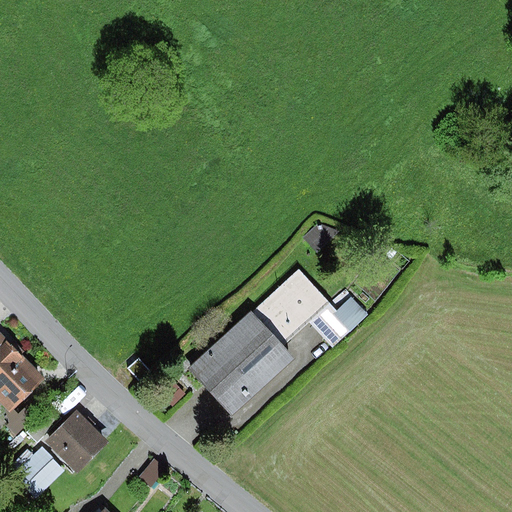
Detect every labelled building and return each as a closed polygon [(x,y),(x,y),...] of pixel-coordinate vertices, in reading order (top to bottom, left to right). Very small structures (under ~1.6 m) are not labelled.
[(304,274),(256,318),(285,349),(311,326),(332,349),(354,328),(304,274)] [(256,318),(195,374),(233,415),(294,359),(285,349),(256,318)] [(0,335),(0,403),(10,414),(44,379),(0,335)] [(40,411),(31,403),(7,427),(15,436),(40,411)] [(62,419),(52,408),(27,433),(38,444),(62,419)] [(78,410),(46,442),(78,474),(110,442),(78,410)] [(64,471),(41,448),(33,455),(28,450),(7,470),(34,499),(64,471)]
